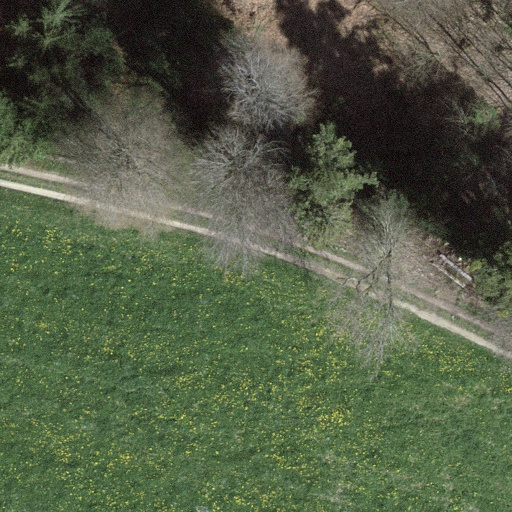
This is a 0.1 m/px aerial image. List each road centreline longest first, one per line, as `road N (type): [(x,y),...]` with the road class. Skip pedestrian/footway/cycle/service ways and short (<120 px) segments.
road 1 (track): [(0,189),(382,298),(511,354)]
road 2 (track): [(202,243),(110,0)]
